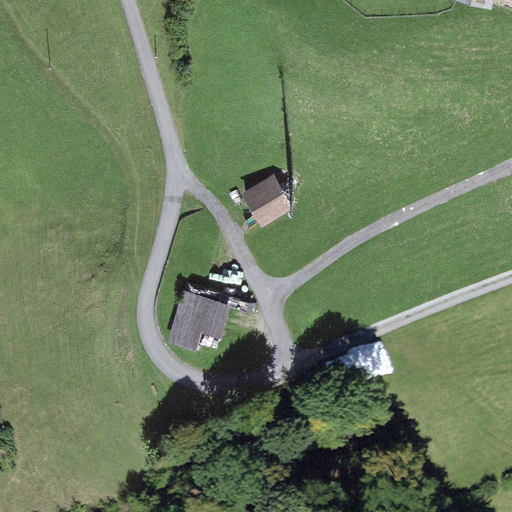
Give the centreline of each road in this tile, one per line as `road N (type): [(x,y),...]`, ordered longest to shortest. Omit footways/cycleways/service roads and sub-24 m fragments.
road 1 (track): [(270,296),(354,239),(511,162)]
road 2 (track): [(176,177),(203,193),(270,296)]
